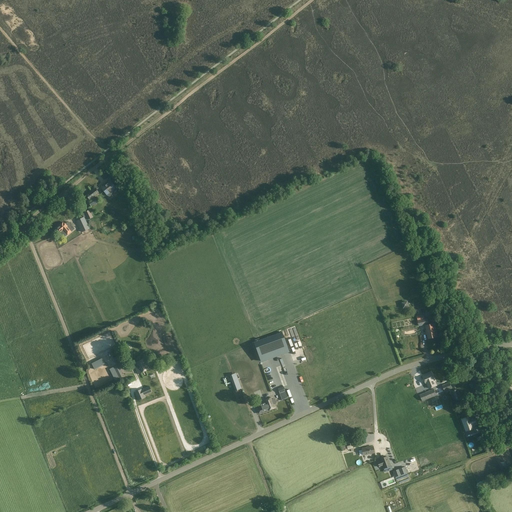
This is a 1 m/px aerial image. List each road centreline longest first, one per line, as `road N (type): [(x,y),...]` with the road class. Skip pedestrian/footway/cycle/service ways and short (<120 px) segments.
road 1 (unclassified): [(161,479),(406,366),(511,343)]
road 2 (track): [(131,493),(23,225)]
road 3 (track): [(110,156),(311,0)]
road 4 (track): [(0,28),(110,156)]
road 5 (track): [(0,244),(110,156)]
